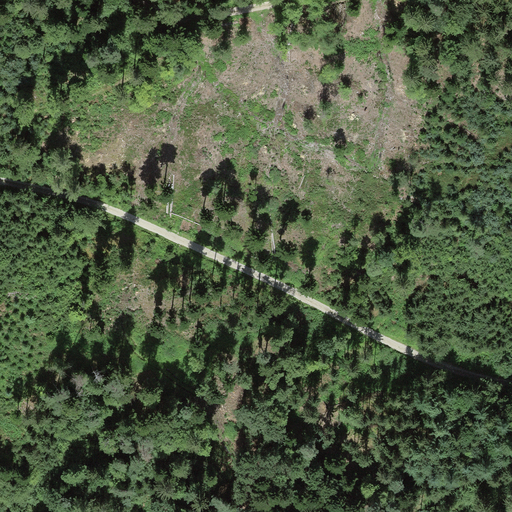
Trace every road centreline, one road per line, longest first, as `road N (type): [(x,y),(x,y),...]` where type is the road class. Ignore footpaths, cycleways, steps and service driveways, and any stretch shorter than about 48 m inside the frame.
road 1 (track): [(511,381),(395,341),(166,235),(0,182)]
road 2 (track): [(301,0),(200,20),(157,15),(130,0)]
